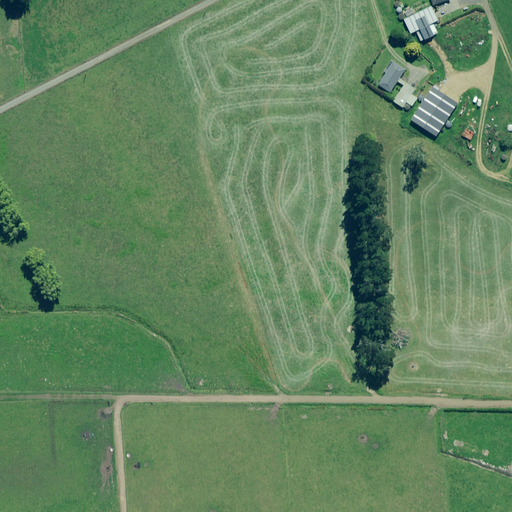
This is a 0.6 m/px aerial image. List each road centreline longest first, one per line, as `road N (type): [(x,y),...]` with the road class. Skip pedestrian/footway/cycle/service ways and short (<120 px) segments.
road 1 (track): [(511,400),(123,396),(116,414),(123,511)]
road 2 (track): [(213,0),(0,107)]
road 3 (track): [(486,0),(495,43),(481,165),(511,184)]
